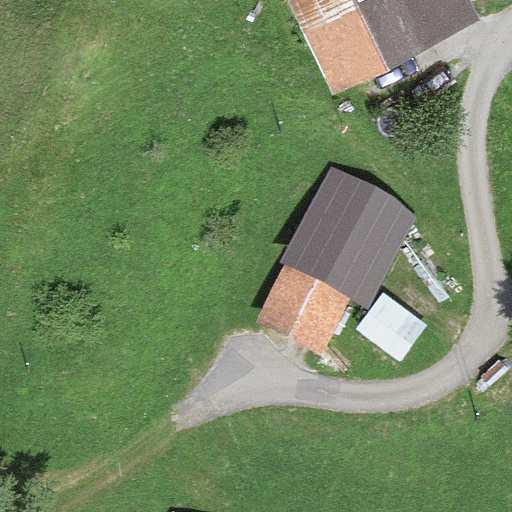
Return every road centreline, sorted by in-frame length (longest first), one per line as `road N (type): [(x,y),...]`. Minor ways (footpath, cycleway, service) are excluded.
road 1 (track): [(493,301),(486,331),(439,383),(404,395),(247,395),(181,422)]
road 2 (track): [(511,32),(483,75),(473,112),(493,301)]
